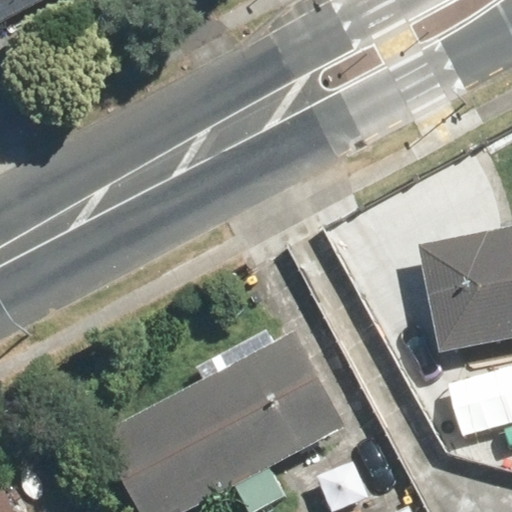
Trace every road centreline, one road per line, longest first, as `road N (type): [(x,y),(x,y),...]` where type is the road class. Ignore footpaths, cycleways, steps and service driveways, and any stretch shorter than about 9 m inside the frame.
road 1 (tertiary): [(511,15),(410,72),(125,173)]
road 2 (tertiary): [(125,173),(269,61),(366,0)]
road 3 (tertiary): [(125,173),(0,244)]
